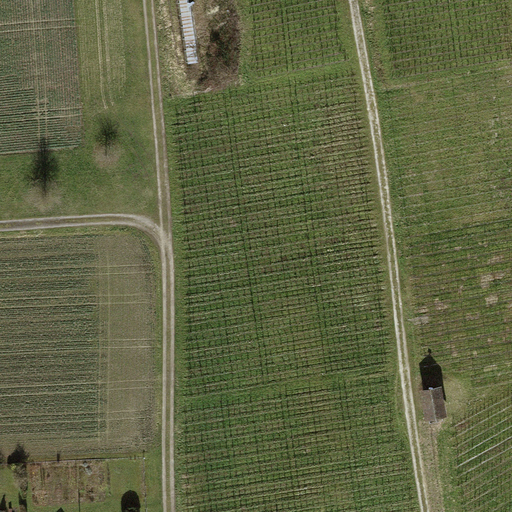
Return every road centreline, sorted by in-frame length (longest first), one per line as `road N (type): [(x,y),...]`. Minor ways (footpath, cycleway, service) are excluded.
road 1 (track): [(355,0),(427,511)]
road 2 (track): [(174,511),(165,219),(145,0)]
road 3 (track): [(0,226),(165,219)]
